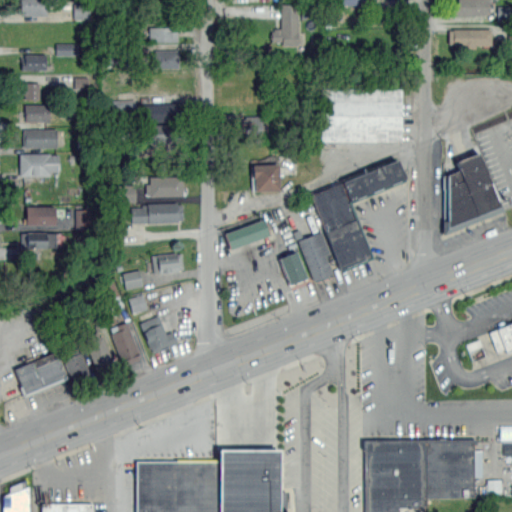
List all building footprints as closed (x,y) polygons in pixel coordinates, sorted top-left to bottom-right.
[(46,15),(46,0),(20,0),(20,15),(46,15)] [(489,0),(453,0),(453,14),(489,14),(489,0)] [(88,6),(72,6),(72,17),(88,17),(88,6)] [(511,7),(497,7),(497,18),(511,18),(511,7)] [(298,8),(280,8),(280,28),(271,29),(271,44),(298,44),(298,8)] [(148,26),(148,40),(178,40),(178,26),(148,26)] [(447,28),(447,43),(491,43),(491,28),(447,28)] [(55,55),(77,55),(77,42),(55,42),(55,55)] [(178,49),(153,49),(153,66),(178,66),(178,49)] [(46,69),(46,54),(21,54),(21,69),(46,69)] [(22,81),(22,98),(38,98),(38,81),(22,81)] [(319,141),(401,141),(401,87),(319,87),(319,141)] [(135,106),(134,89),(114,89),(114,107),(135,106)] [(24,120),(48,120),(48,103),(24,103),(24,120)] [(142,120),(179,120),(179,103),(142,103),(142,120)] [(264,115),(233,115),(233,135),(264,135),(264,115)] [(175,142),(175,126),(152,126),(152,142),(175,142)] [(57,128),(23,128),(23,146),(57,146),(57,128)] [(58,152),(19,152),(19,175),(58,175),(58,152)] [(444,235),(503,212),(479,152),(456,161),(459,170),(443,177),(444,235)] [(310,191),(312,194),(325,229),(340,267),(369,255),(347,201),(405,179),(397,157),(310,191)] [(252,190),(279,190),(279,162),(252,162),(252,190)] [(145,194),(181,194),(181,176),(145,176),(145,194)] [(134,184),(134,201),(111,201),(111,184),(134,184)] [(183,203),(130,203),(130,220),(183,220),(183,203)] [(55,206),(26,206),(26,224),(55,224),(55,206)] [(91,208),(74,208),(74,229),(91,229),(91,208)] [(229,248),(267,234),(262,218),(224,232),(229,248)] [(298,239),(313,280),(332,272),(325,255),(329,254),(320,231),(298,239)] [(57,247),(57,232),(23,232),(23,247),(57,247)] [(153,272),(183,269),(181,251),(151,254),(153,272)] [(289,283),(307,277),(298,252),(280,258),(289,283)] [(121,272),(124,288),(143,284),(140,268),(121,272)] [(111,280),(118,296),(104,302),(98,286),(111,280)] [(127,297),(132,313),(147,308),(142,293),(127,297)] [(139,321),(151,352),(178,342),(173,330),(165,333),(157,314),(149,317),(139,321)] [(108,328),(123,364),(141,357),(126,321),(108,328)] [(511,321),(488,331),(498,355),(511,349),(511,321)] [(114,362),(100,329),(82,336),(96,369),(114,362)] [(89,372),(79,346),(61,353),(71,379),(89,372)] [(16,368),(25,391),(67,374),(57,351),(16,368)] [(500,440),(511,439),(511,425),(499,425),(500,440)] [(363,511),(363,439),(473,438),(473,440),(473,497),(425,497),(426,508),(398,507),(398,511),(363,511)] [(219,450),(219,459),(219,511),(289,511),(280,511),(279,449),(277,449),(219,450)] [(219,459),(217,511),(135,511),(135,459),(219,459)] [(30,511),(30,482),(9,482),(9,493),(1,493),(1,511),(30,511)] [(41,511),(92,511),(92,502),(41,501),(41,511)]
